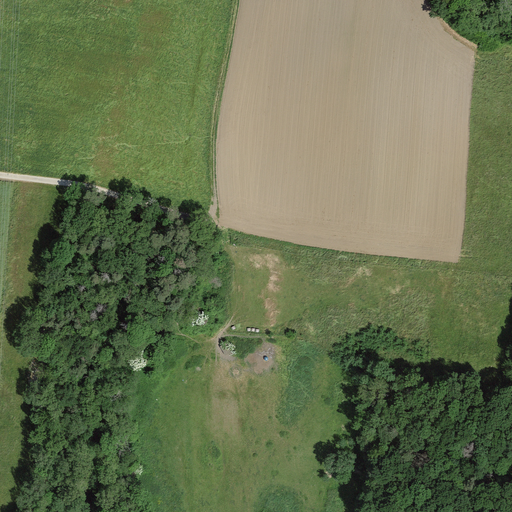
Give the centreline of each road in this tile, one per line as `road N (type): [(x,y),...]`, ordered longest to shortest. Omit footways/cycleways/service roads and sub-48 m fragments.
road 1 (track): [(94,511),(108,338),(133,286),(182,219),(84,185)]
road 2 (track): [(182,219),(215,210),(214,118),(236,0)]
